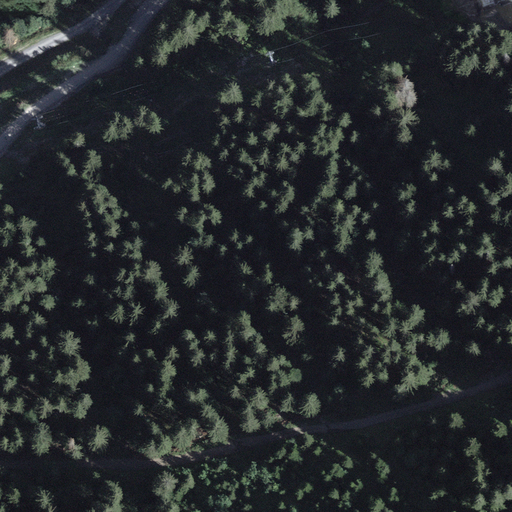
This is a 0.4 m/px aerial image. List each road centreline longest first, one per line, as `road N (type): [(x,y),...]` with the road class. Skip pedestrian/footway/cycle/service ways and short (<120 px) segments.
road 1 (track): [(0,484),(167,465),(438,398),(511,371)]
road 2 (track): [(0,145),(62,89),(123,50),(160,0)]
road 3 (track): [(0,70),(113,0)]
